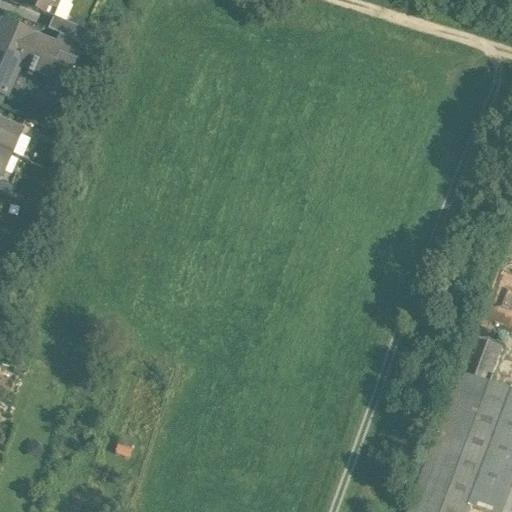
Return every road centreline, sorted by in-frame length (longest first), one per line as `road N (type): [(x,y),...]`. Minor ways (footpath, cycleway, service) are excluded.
road 1 (track): [(509,52),(330,511)]
road 2 (track): [(341,0),(511,52)]
